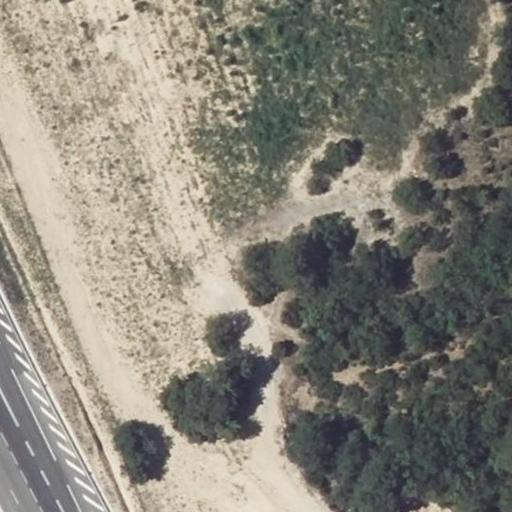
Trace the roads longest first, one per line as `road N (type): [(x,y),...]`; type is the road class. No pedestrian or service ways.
road 1 (track): [(310,511),(293,486),(234,312)]
road 2 (motorway): [(37,511),(0,391)]
